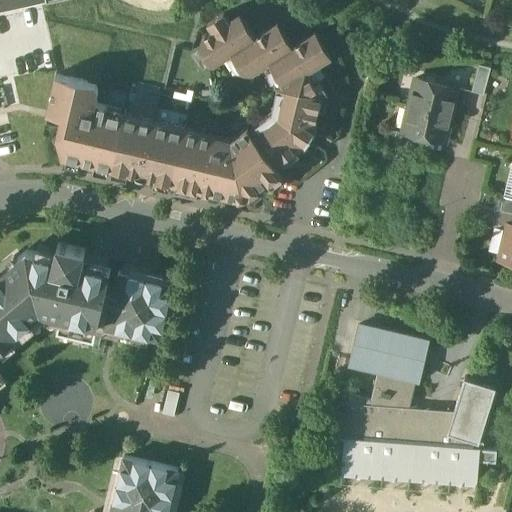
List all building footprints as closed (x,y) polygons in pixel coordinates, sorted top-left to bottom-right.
[(0,0),(0,14),(43,5),(47,5),(46,0),(0,0)] [(241,13),(229,20),(224,12),(208,22),(213,30),(203,37),(200,47),(210,63),(214,64),(232,53),(232,52),(256,37),(256,36),(241,13)] [(294,46),(279,22),(256,36),(256,37),(232,52),(232,53),(243,71),(252,73),(270,62),(270,61),(294,46)] [(317,31),(294,46),(270,61),(270,62),(283,84),(284,85),(306,71),(306,72),(308,71),(332,56),(317,31)] [(480,64),(472,91),(484,94),(491,68),(480,64)] [(306,71),(284,85),(283,84),(278,87),(272,112),(250,128),(277,164),(298,148),(299,149),(306,144),(316,130),(318,122),(316,122),(323,95),(308,71),(306,72),(306,71)] [(109,105),(97,102),(99,91),(97,82),(57,73),(48,111),(63,115),(58,133),(63,156),(112,167),(125,113),(110,109),(109,105)] [(459,88),(416,78),(410,105),(452,115),(459,88)] [(452,115),(410,105),(403,132),(420,136),(446,142),(452,115)] [(186,127),(125,113),(112,167),(173,182),(186,127)] [(232,138),(186,127),(173,182),(178,183),(178,181),(174,180),(175,178),(204,185),(204,187),(199,186),(199,188),(203,189),(204,190),(204,189),(210,191),(211,192),(212,191),(239,198),(241,198),(241,197),(246,196),(246,197),(248,196),(251,194),(249,191),(258,185),(260,187),(270,180),(268,177),(277,171),(279,174),(282,171),(277,164),(250,128),(248,126),(232,138)] [(403,132),(386,128),(383,140),(418,148),(420,136),(403,132)] [(511,198),(504,197),(500,211),(504,212),(504,211),(511,213),(511,198)] [(500,211),(481,206),(478,218),(501,224),(504,212),(500,211)] [(511,213),(504,211),(504,212),(501,224),(508,225),(511,225),(511,213)] [(511,225),(508,225),(500,260),(511,262),(511,225)] [(0,511),(0,349),(15,337),(13,335),(42,311),(98,325),(104,302),(106,292),(111,270),(83,263),(86,250),(58,243),(55,257),(27,250),(0,272),(0,511)] [(173,285),(119,272),(114,294),(106,292),(104,302),(111,304),(106,326),(161,339),(173,285)] [(0,389),(7,384),(0,375),(0,354),(43,319),(60,323),(57,335),(94,344),(98,325),(42,311),(13,335),(15,337),(0,349),(0,389)] [(430,341),(359,324),(349,363),(379,370),(372,399),(409,408),(416,379),(420,380),(430,341)] [(497,386),(465,377),(454,412),(448,432),(480,442),(497,386)] [(180,393),(169,390),(163,413),(175,416),(180,393)] [(372,399),(346,393),(342,411),(424,431),(428,412),(413,409),(409,408),(372,399)] [(454,412),(413,409),(428,412),(424,431),(342,411),(336,436),(478,448),(480,442),(448,432),(454,412)] [(336,436),(335,436),(334,449),(344,450),(342,476),(478,486),(480,460),(497,462),(498,449),(478,448),(336,436)] [(168,511),(179,469),(124,456),(112,511),(116,511),(115,511),(168,511)]
